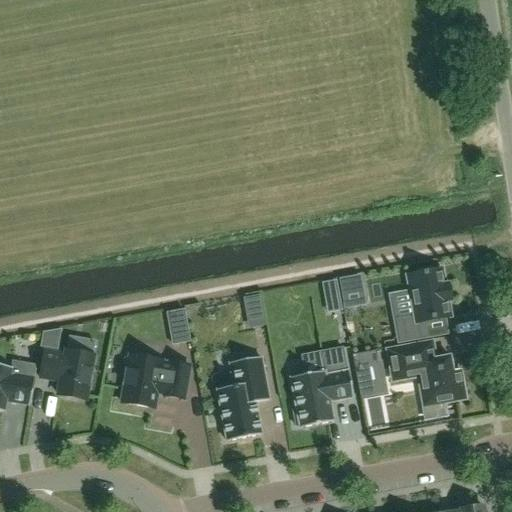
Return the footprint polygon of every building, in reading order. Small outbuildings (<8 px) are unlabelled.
[(406,276),(412,316),(392,320),(396,344),(428,339),(425,321),(449,317),(447,302),(450,302),(447,285),(444,286),(441,271),(431,272),(431,268),(416,270),(416,275),(406,276)] [(258,298),(244,301),(246,313),(260,310),(258,298)] [(191,343),(185,310),(166,314),(172,347),(191,343)] [(433,342),(385,351),(391,384),(419,379),(422,395),(426,421),(447,417),(445,403),(464,400),(461,388),(459,372),(452,373),(449,358),(436,360),(433,342)] [(290,381),(291,381),(296,412),(292,413),(295,428),(299,427),(299,428),(299,429),(334,423),(334,422),(333,422),(330,404),(351,400),(353,400),(348,373),(346,373),(342,350),(321,354),(324,373),(290,380),(290,381)] [(375,352),(352,356),(360,402),(361,402),(360,394),(382,390),(379,374),(380,374),(375,352)] [(44,353),(39,379),(60,383),(58,396),(85,401),(93,358),(66,353),(65,356),(44,353)] [(161,365),(161,362),(130,357),(129,360),(125,359),(122,377),(126,378),(121,405),(153,410),(156,393),(164,394),(163,397),(184,401),(189,367),(169,364),(168,366),(161,365)] [(226,443),(261,436),(261,435),(260,435),(255,405),(269,402),(268,401),(260,360),(261,360),(261,359),(239,363),(231,365),(229,365),(230,366),(234,388),(217,391),(217,393),(226,442),(226,443)] [(0,367),(0,413),(2,414),(5,399),(11,400),(10,403),(29,406),(34,381),(9,376),(10,369),(0,367)]
